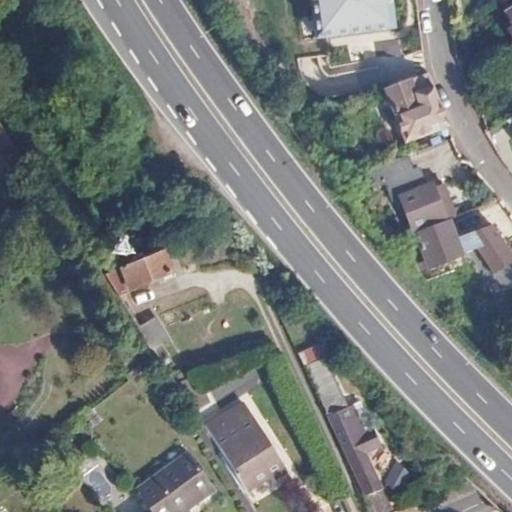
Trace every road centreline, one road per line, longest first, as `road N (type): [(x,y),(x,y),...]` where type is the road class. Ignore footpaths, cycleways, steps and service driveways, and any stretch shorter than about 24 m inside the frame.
road 1 (primary): [(117,0),(277,227),(511,485)]
road 2 (primary): [(511,435),(448,375),(250,152),(160,0)]
road 3 (residential): [(511,205),(473,158),(449,110),(430,57),(425,0)]
